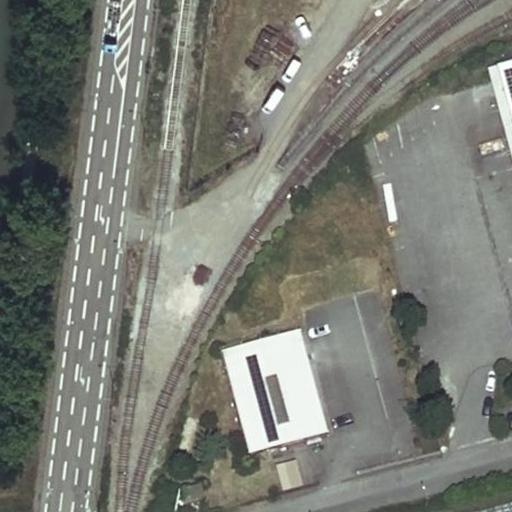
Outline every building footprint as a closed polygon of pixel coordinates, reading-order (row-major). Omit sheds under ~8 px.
[(511,67),(500,77),(511,124),(511,67)] [(511,124),(500,77),(498,70),(487,73),(511,168),(511,124)] [(297,335),(220,357),(248,457),(326,437),(297,335)] [(270,459),(276,493),(311,486),(305,453),(270,459)] [(201,488),(183,492),(187,505),(204,501),(201,488)]
